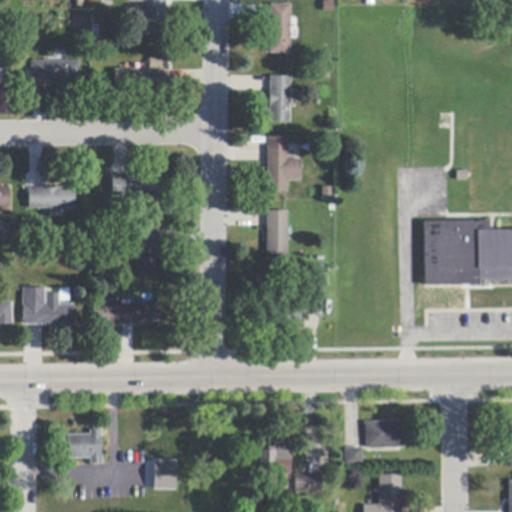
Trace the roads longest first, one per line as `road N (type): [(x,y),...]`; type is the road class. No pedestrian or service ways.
road 1 (tertiary): [(511,374),(0,382)]
road 2 (residential): [(212,379),(214,0)]
road 3 (residential): [(212,137),(0,136)]
road 4 (residential): [(452,511),(451,375)]
road 5 (residential): [(20,511),(20,382)]
